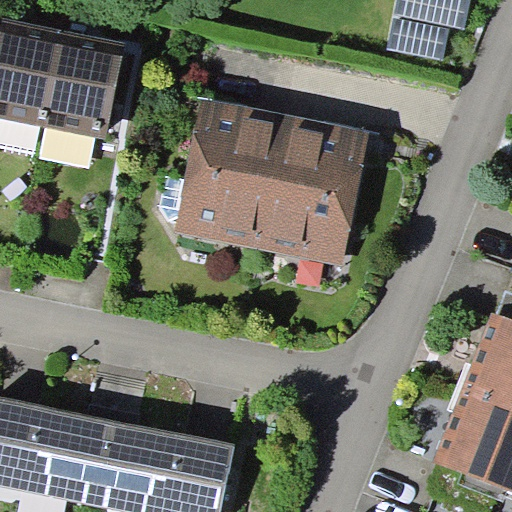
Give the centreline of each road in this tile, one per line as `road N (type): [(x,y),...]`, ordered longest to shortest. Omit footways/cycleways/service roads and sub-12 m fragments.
road 1 (residential): [(0,313),(370,388)]
road 2 (residential): [(370,388),(511,50)]
road 3 (residential): [(328,511),(370,388)]
